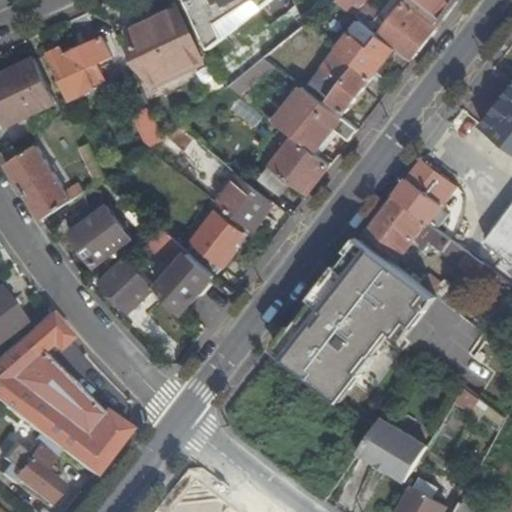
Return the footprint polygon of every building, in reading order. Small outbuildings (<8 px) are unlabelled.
[(189,0),(206,37),(291,0),(189,0)] [(371,0),(336,0),(334,2),(352,16),(371,0)] [(436,30),(442,21),(414,0),(407,0),(403,5),(436,30)] [(414,0),(442,21),(458,0),(414,0)] [(394,18),(403,6),(399,3),(389,15),(394,18)] [(200,57),(176,4),(125,28),(150,81),(200,57)] [(411,62),(436,30),(403,5),(403,6),(394,18),(384,31),(374,23),(369,29),(395,50),(411,62)] [(395,50),(369,29),(361,41),(351,33),(336,51),(372,79),(395,50)] [(60,49),(48,55),(70,101),(97,88),(95,83),(105,79),(97,64),(111,58),(102,39),(64,57),(60,49)] [(372,79),(336,51),(323,70),(333,78),(319,95),(345,115),(372,79)] [(41,112),(21,66),(0,75),(0,102),(11,126),(41,112)] [(309,87),(319,95),(333,78),(323,70),(309,87)] [(342,119),(303,88),(275,124),(315,155),(334,130),(342,119)] [(511,147),(511,91),(485,126),(511,147)] [(135,114),(151,149),(166,138),(149,107),(135,114)] [(275,124),(263,114),(259,120),(263,123),(259,127),(261,144),(270,152),(280,138),(288,145),(270,167),(307,197),(330,167),(315,155),(275,124)] [(334,130),(349,142),(358,131),(342,119),(334,130)] [(105,179),(89,145),(80,150),(96,185),(105,179)] [(36,146),(7,164),(43,220),(71,202),(84,193),(78,184),(66,193),(36,146)] [(426,159),(398,197),(431,222),(432,223),(461,186),(426,159)] [(239,179),(218,206),(252,232),(274,204),(239,179)] [(85,180),(78,184),(84,193),(90,189),(85,180)] [(102,198),(94,187),(90,189),(84,193),(71,202),(78,214),(102,198)] [(477,274),(485,263),(472,253),(461,245),(432,223),(431,222),(398,197),(370,233),(403,258),(422,233),(477,274)] [(130,240),(108,208),(71,234),(95,266),(130,240)] [(511,260),(511,211),(489,242),(511,260)] [(224,268),(236,251),(232,248),(243,234),(216,214),(193,244),(224,268)] [(160,228),(156,232),(144,243),(174,270),(159,289),(166,296),(163,299),(181,316),(214,276),(160,228)] [(468,235),(461,245),(472,253),(479,244),(468,235)] [(127,259),(101,282),(131,313),(152,293),(160,302),(163,299),(166,296),(159,289),(149,280),(127,259)] [(417,279),(421,282),(427,275),(422,271),(417,279)] [(425,285),(446,302),(457,288),(449,282),(445,287),(431,276),(425,285)] [(309,314),(324,325),(335,309),(379,344),(384,338),(392,328),(375,315),(373,317),(350,299),(352,297),(332,283),(309,314)] [(0,340),(23,323),(0,291),(0,340)] [(61,452),(93,477),(128,430),(100,416),(98,419),(35,356),(47,345),(53,353),(70,338),(49,313),(0,357),(0,404),(36,432),(41,436),(61,452)] [(369,408),(385,386),(391,378),(363,357),(341,387),(369,408)] [(476,410),(482,395),(463,388),(457,403),(476,410)] [(378,427),(383,419),(373,411),(367,419),(378,427)] [(432,446),(385,416),(383,419),(378,427),(360,452),(409,482),(432,446)] [(48,468),(61,452),(41,436),(36,432),(22,451),(10,442),(0,454),(0,458),(5,462),(0,468),(0,474),(11,483),(15,477),(49,505),(63,488),(50,477),(54,472),(48,468)] [(408,493),(412,495),(402,511),(446,511),(450,506),(417,488),(415,491),(410,488),(408,493)] [(485,511),(464,500),(457,511),(485,511)]
